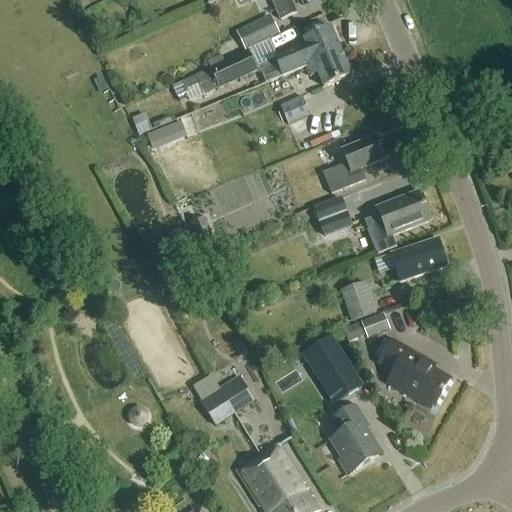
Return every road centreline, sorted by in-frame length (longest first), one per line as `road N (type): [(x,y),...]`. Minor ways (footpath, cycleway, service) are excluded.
road 1 (unclassified): [(511,473),(488,269),(381,0)]
road 2 (residential): [(60,511),(0,384)]
